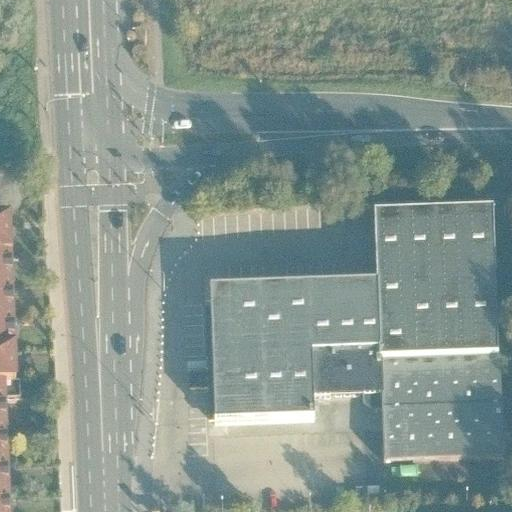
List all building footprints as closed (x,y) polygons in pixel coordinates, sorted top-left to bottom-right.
[(372,286),(206,292),(208,379),(189,379),(189,395),(199,394),(208,394),(209,430),(313,427),(312,405),(362,404),(362,410),(370,415),(381,415),(383,468),(501,465),(493,216),(371,222),(372,286)] [(0,227),(0,263),(17,263),(16,227),(0,227)] [(0,263),(0,298),(17,298),(17,263),(0,263)] [(0,298),(0,333),(18,334),(17,298),(0,298)] [(0,333),(0,369),(19,369),(18,334),(0,333)] [(0,369),(0,404),(19,404),(19,369),(0,369)] [(0,404),(0,435),(11,435),(10,405),(0,404)] [(0,435),(0,467),(12,467),(11,435),(0,435)] [(0,467),(0,498),(13,499),(12,467),(0,467)] [(0,498),(0,511),(13,511),(13,499),(0,498)]
